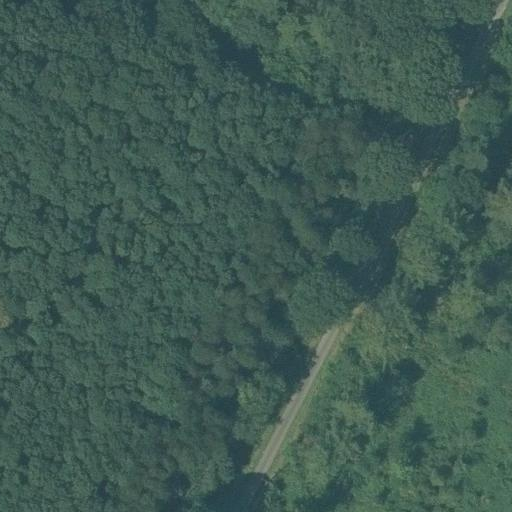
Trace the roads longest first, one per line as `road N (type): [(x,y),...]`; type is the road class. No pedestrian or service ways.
road 1 (unclassified): [(502,0),(231,511)]
road 2 (track): [(164,0),(434,128)]
